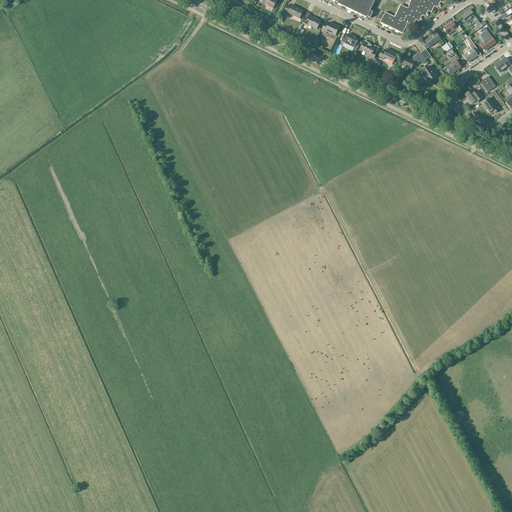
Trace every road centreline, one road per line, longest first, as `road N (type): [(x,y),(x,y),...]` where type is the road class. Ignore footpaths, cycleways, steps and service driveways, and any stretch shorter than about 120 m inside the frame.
road 1 (secondary): [(511,155),(192,0)]
road 2 (residential): [(465,3),(404,42),(312,0)]
